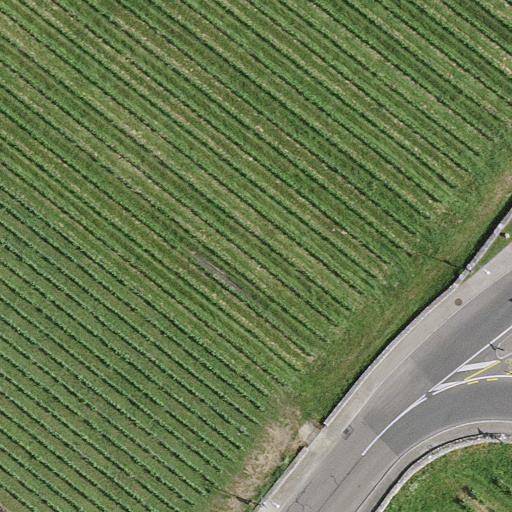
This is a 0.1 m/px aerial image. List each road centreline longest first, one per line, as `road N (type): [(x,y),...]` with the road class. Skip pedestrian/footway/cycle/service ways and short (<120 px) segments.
road 1 (tertiary): [(511,308),(369,455)]
road 2 (tertiary): [(369,455),(455,404),(511,384)]
